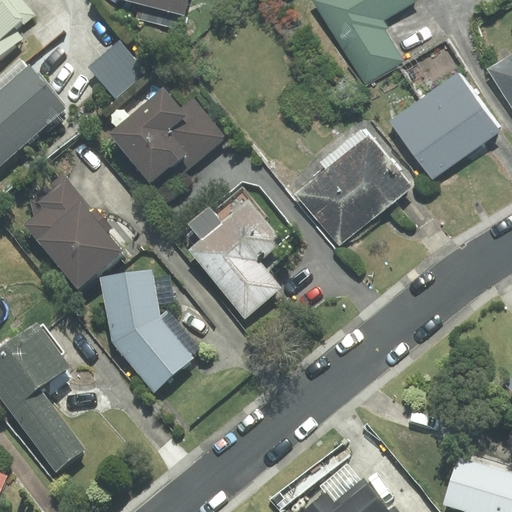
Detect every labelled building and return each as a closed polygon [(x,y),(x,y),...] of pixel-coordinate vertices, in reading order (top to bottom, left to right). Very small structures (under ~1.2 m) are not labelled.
[(21,0),(0,0),(0,61),(35,34),(28,26),(36,19),(21,0)] [(128,0),(187,17),(191,0),(128,0)] [(418,0),(317,0),(366,84),(403,63),(381,24),(420,2),(418,0)] [(511,59),(487,74),(511,116),(511,59)] [(458,73),(390,121),(433,182),(501,134),(458,73)] [(32,74),(0,98),(0,173),(68,120),(32,74)] [(172,97),(112,141),(151,194),(178,176),(181,181),(229,146),(197,102),(183,112),(172,97)] [(296,192),(296,193),(336,246),(374,216),(375,218),(413,189),(368,129),(323,163),(327,169),(296,192)] [(126,264),(87,215),(93,210),(65,174),(59,179),(39,194),(43,199),(31,209),(42,222),(27,234),(80,300),(126,264)] [(192,235),(203,246),(188,259),(247,324),(285,290),(266,269),(291,247),(251,203),(223,227),(213,216),(192,235)] [(156,401),(197,363),(165,326),(157,281),(104,288),(104,289),(114,347),(156,401)] [(38,325),(17,340),(21,345),(0,361),(0,401),(57,479),(86,457),(46,404),(52,400),(79,380),(38,325)] [(511,511),(511,477),(459,460),(444,506),(462,511),(511,511)] [(336,502),(330,494),(306,511),(394,511),(367,477),(336,502)]
